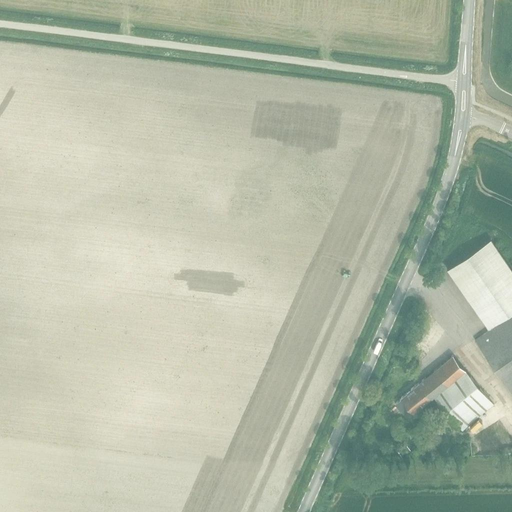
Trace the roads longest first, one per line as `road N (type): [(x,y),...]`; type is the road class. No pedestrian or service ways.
road 1 (unclassified): [(463,81),(0,23)]
road 2 (tertiary): [(302,511),(438,202),(461,116)]
